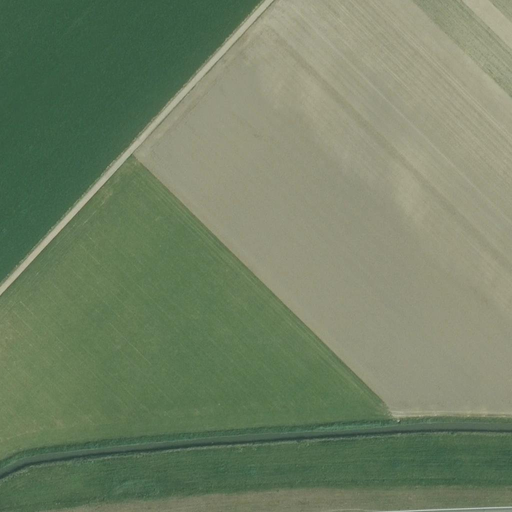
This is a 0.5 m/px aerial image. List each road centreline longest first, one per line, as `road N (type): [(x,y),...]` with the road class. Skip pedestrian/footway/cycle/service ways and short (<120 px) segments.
road 1 (track): [(0,459),(64,441),(401,414),(511,415)]
road 2 (track): [(0,290),(268,0)]
